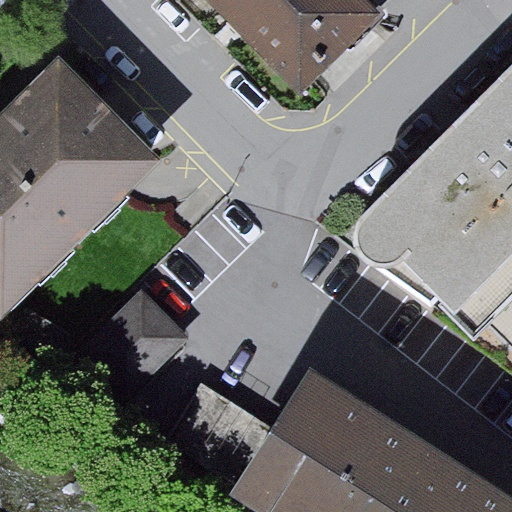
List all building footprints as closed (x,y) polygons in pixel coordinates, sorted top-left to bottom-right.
[(386,21),(366,0),(207,0),(304,100),(386,21)] [(511,254),(511,62),(354,220),(350,240),(359,259),(377,267),(400,263),(452,315),(511,254)] [(0,336),(161,165),(54,64),(0,120),(0,336)] [(189,348),(134,303),(92,353),(147,399),(189,348)] [(511,511),(511,435),(330,326),(225,499),(245,511),(511,511)]
